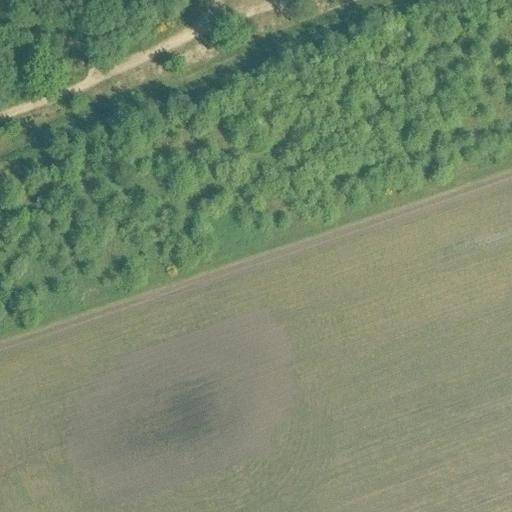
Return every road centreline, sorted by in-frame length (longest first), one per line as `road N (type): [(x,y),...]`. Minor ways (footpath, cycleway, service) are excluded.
road 1 (track): [(251,0),(125,64)]
road 2 (track): [(125,64),(0,116)]
